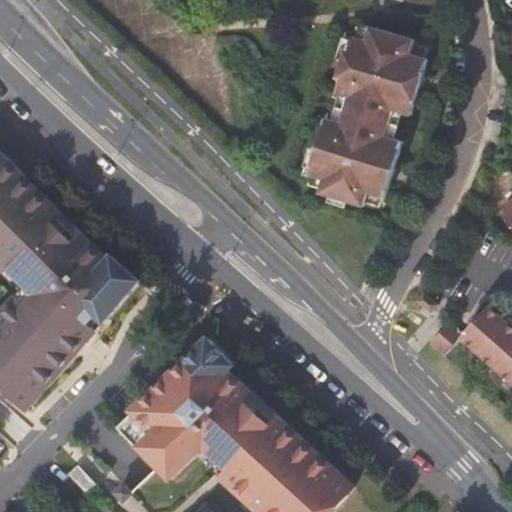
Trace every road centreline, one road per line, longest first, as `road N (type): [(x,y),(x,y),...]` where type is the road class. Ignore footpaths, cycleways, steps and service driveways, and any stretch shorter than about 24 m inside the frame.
road 1 (tertiary): [(0,61),(235,282),(437,442)]
road 2 (tertiary): [(361,350),(0,13)]
road 3 (residential): [(361,350),(466,152),(478,95),(473,0)]
